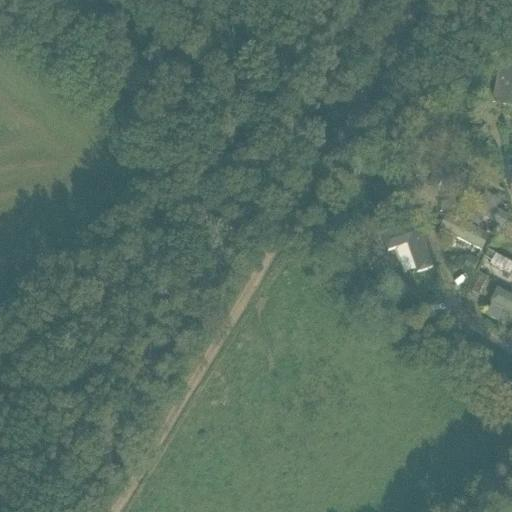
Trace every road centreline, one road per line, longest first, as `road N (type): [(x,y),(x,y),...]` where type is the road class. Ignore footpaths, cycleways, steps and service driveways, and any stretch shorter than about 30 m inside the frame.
road 1 (track): [(280,227),(180,155),(0,0)]
road 2 (track): [(112,511),(280,227)]
road 3 (track): [(246,204),(208,218),(129,288),(0,380)]
road 4 (track): [(421,0),(280,227)]
